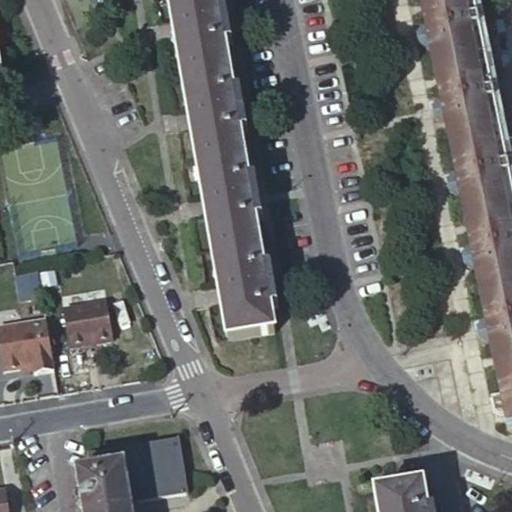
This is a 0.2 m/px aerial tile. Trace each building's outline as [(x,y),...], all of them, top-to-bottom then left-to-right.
[(167,0),(227,343),(274,335),(270,310),(277,308),(270,269),(263,270),(255,221),(262,220),(255,181),(248,182),(240,133),(247,132),(240,93),(233,94),(225,46),(231,45),(225,4),(218,6),(216,0),(167,0)] [(507,430),(511,428),(511,242),(462,0),(418,0),(424,26),(428,47),(439,99),(444,120),(455,173),(459,195),(470,247),(474,268),(485,320),(489,341),(501,397),(504,412),(507,430)] [(425,48),(428,47),(424,26),(421,27),(417,34),(419,43),(425,48)] [(440,121),(444,120),(439,99),(436,100),(432,108),(434,116),(440,121)] [(455,195),(459,195),(455,173),(451,174),(447,181),(449,191),(455,195)] [(471,268),(474,268),(470,247),(466,248),(462,254),(464,264),(471,268)] [(113,342),(107,304),(64,312),(70,349),(113,342)] [(486,342),(489,341),(485,320),(481,320),(476,328),(478,338),(486,342)] [(55,373),(47,324),(0,329),(0,352),(3,372),(34,368),(35,376),(55,373)] [(492,414),(504,412),(501,397),(490,399),(492,414)] [(131,511),(131,506),(189,495),(180,441),(89,456),(92,474),(76,477),(82,511),(131,511)] [(377,495),(379,511),(434,511),(435,511),(429,511),(428,511),(424,487),(377,495)]
